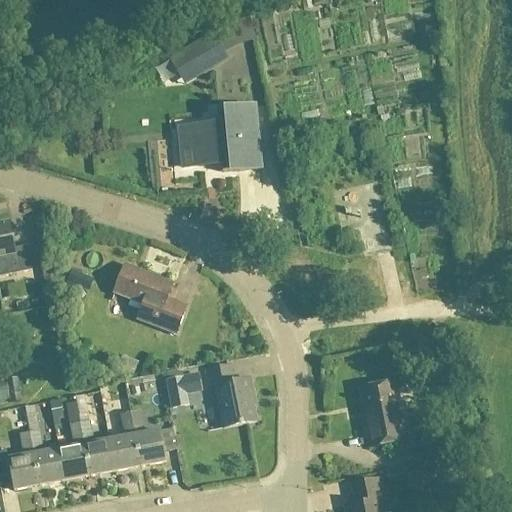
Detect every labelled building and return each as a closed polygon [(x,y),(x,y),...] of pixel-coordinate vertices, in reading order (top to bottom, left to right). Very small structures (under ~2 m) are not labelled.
[(246,20),(227,26),(234,47),(253,40),(246,20)] [(183,88),(227,63),(225,59),(222,54),(211,35),(169,60),(167,61),(183,88)] [(218,127),(179,131),(183,171),(222,167),(223,175),(261,171),(254,109),(217,113),(218,127)] [(361,195),(367,227),(356,229),(359,247),(368,246),(370,258),(395,253),(384,191),(361,195)] [(417,237),(418,260),(439,259),(437,222),(424,223),(425,236),(417,237)] [(14,251),(9,224),(0,226),(0,278),(31,272),(26,248),(14,251)] [(43,245),(26,248),(31,272),(48,269),(43,245)] [(171,286),(125,268),(115,295),(144,306),(138,321),(176,335),(186,309),(166,301),(171,286)] [(254,399),(251,382),(234,385),(230,368),(205,373),(209,390),(214,389),(223,432),(256,425),(251,400),(254,399)] [(189,409),(186,398),(201,395),(198,377),(164,383),(170,412),(189,409)] [(361,420),(364,437),(367,451),(406,443),(403,426),(400,427),(391,385),(359,392),(364,420),(361,420)] [(70,428),(79,426),(76,409),(66,410),(70,428)] [(139,415),(130,416),(140,470),(165,465),(159,434),(143,437),(139,415)] [(124,440),(109,443),(114,475),(140,470),(130,416),(120,418),(124,440)] [(89,425),(79,426),(89,480),(114,475),(109,443),(93,446),(89,425)] [(74,449),(58,452),(64,484),(89,480),(79,426),(70,428),(74,449)] [(38,434),(28,436),(38,489),(64,484),(58,452),(42,455),(38,434)] [(38,489),(28,436),(19,438),(23,459),(6,463),(5,455),(0,455),(0,480),(9,479),(12,494),(38,489)] [(432,448),(405,453),(408,469),(435,464),(432,448)] [(417,474),(420,490),(439,487),(437,471),(417,474)] [(352,508),(343,510),(343,511),(379,511),(378,504),(383,503),(378,481),(348,487),(352,508)]
